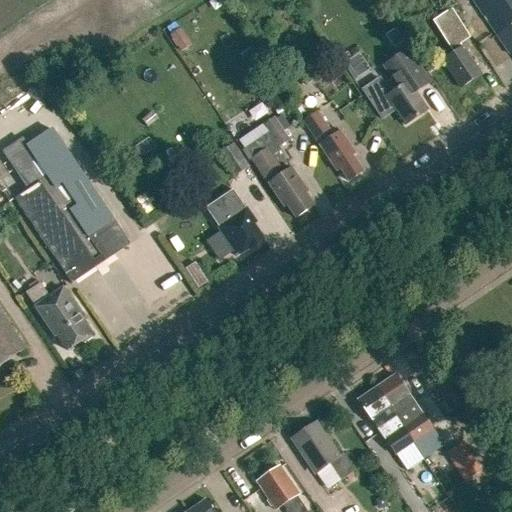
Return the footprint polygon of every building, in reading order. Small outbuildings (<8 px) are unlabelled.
[(511,0),(470,0),(508,56),(511,53),(511,0)] [(461,50),(458,46),(469,38),(451,11),(432,23),(453,55),(442,63),(459,89),(480,76),(462,49),(461,50)] [(180,29),(169,36),(173,42),(184,35),(180,29)] [(427,112),(415,94),(428,85),(424,78),(405,52),(383,68),(399,90),(390,96),(379,80),(361,92),(381,121),(394,112),(404,127),(427,112)] [(287,100),(302,91),(291,75),(277,84),(287,100)] [(276,87),(263,96),(266,101),(264,103),(268,110),(271,108),(274,113),(287,104),(276,87)] [(332,138),(316,115),(304,123),(320,147),(319,147),(336,172),(339,170),(348,183),(361,174),(350,157),(353,155),(339,133),(332,138)] [(275,116),(263,124),(269,133),(278,147),(290,139),(275,116)] [(71,285),(129,246),(52,132),(7,162),(28,192),(14,201),(71,285)] [(291,170),(283,175),(268,154),(278,147),(269,133),(258,140),(265,151),(250,161),(283,209),(286,207),(295,220),(312,208),(304,195),(307,193),(291,170)] [(233,145),(218,155),(233,178),(248,168),(233,145)] [(245,211),(233,192),(205,210),(211,219),(218,230),(237,258),(247,251),(262,241),(252,226),(255,224),(245,211)] [(196,263),(186,270),(199,290),(209,284),(196,263)] [(49,299),(40,285),(25,295),(35,309),(34,309),(54,338),(56,337),(65,351),(89,335),(78,319),(81,317),(62,289),(49,299)] [(0,366),(24,350),(0,315),(0,366)] [(377,389),(413,443),(431,431),(421,417),(422,417),(408,396),(407,396),(395,378),(377,389)] [(394,458),(414,444),(413,443),(377,389),(357,403),(394,458)] [(322,439),(314,426),(293,441),(315,475),(329,465),(340,481),(354,472),(342,455),(336,459),(323,438),(322,439)] [(464,483),(479,472),(461,445),(451,452),(460,466),(455,469),(464,483)] [(305,511),(295,497),(297,496),(279,468),(256,484),(274,511),(281,506),(285,511),(305,511)] [(211,511),(204,502),(189,511),(211,511)]
